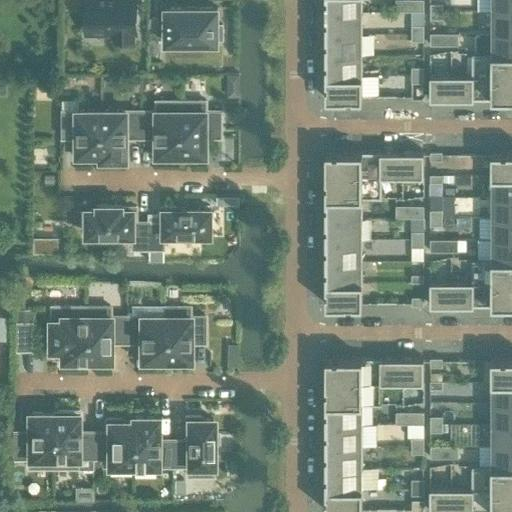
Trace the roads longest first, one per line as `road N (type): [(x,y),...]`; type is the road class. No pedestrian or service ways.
road 1 (residential): [(12,386),(297,386)]
road 2 (residential): [(68,181),(297,180)]
road 3 (residential): [(297,133),(511,132)]
road 4 (residential): [(511,335),(297,334)]
road 5 (residential): [(297,334),(297,180)]
road 6 (residential): [(297,133),(298,0)]
road 7 (residential): [(296,511),(297,386)]
